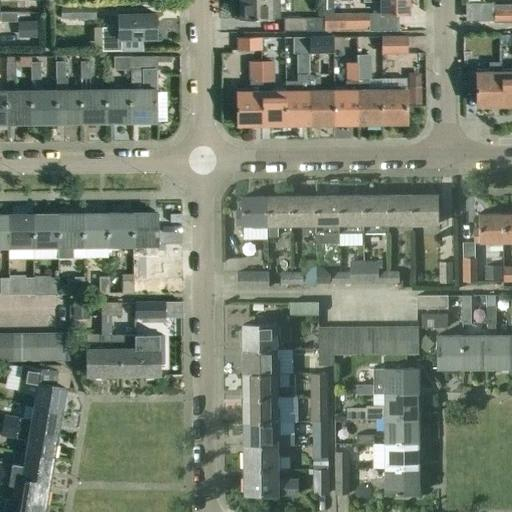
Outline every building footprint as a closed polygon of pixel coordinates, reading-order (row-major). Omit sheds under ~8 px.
[(270,0),(239,0),(239,19),(271,19),(270,0)] [(333,0),(322,0),(323,13),(333,13),(333,0)] [(367,0),(368,2),(380,2),(380,14),(409,14),(408,0),(367,0)] [(95,7),(71,7),(72,19),(95,18),(95,7)] [(511,21),(511,8),(494,9),(494,21),(511,21)] [(0,13),(0,22),(17,22),(17,13),(0,13)] [(120,18),(107,18),(108,30),(120,29),(120,39),(156,39),(156,14),(120,15),(120,18)] [(323,15),(323,18),(323,29),(344,29),(345,26),(368,26),(368,14),(323,15)] [(308,30),(308,18),(284,19),(284,30),(308,30)] [(308,18),(308,30),(323,30),(323,29),(323,18),(308,18)] [(18,37),(37,37),(37,21),(18,21),(18,37)] [(334,36),(309,37),(309,38),(309,53),(334,53),(334,36)] [(407,37),(381,37),(381,49),(407,49),(407,37)] [(261,38),(237,38),(237,50),(261,50),(261,38)] [(297,55),(309,54),(309,53),(309,38),(294,38),(294,55),(297,55)] [(335,123),(358,123),(358,54),(357,54),(357,62),(348,62),(348,90),(347,90),(347,87),(334,87),(335,123)] [(382,81),(369,81),(368,54),(358,54),(358,123),(382,122),(382,81)] [(114,70),(131,70),(131,57),(114,57),(114,70)] [(131,70),(131,90),(132,122),(156,121),(156,122),(157,122),(156,57),(131,57),(131,70)] [(15,62),(6,63),(6,80),(15,79),(15,62)] [(31,79),(40,79),(40,62),(31,63),(31,79)] [(65,62),(56,62),(56,79),(65,79),(65,62)] [(90,62),(80,62),(81,79),(90,78),(90,62)] [(272,64),(262,64),(262,83),(272,83),(272,76),(272,64)] [(511,68),(500,69),(500,73),(501,104),(511,104),(511,68)] [(310,91),(310,76),(310,69),(297,69),(297,82),(286,82),(286,88),(286,124),(310,123),(310,91)] [(501,104),(500,73),(490,73),(490,69),(476,69),(477,105),(501,104)] [(406,81),(382,81),(382,122),(407,122),(406,81)] [(320,91),(310,91),(310,123),(335,123),(334,87),(320,87),(320,91)] [(238,124),(263,124),(262,92),(251,92),(251,88),(237,89),(238,124)] [(263,124),(286,124),(286,88),(273,88),(273,91),(262,92),(263,124)] [(82,122),(106,122),(106,90),(81,91),(82,122)] [(131,90),(106,90),(106,122),(132,122),(131,90)] [(423,107),(422,90),(409,91),(409,108),(423,107)] [(32,123),(32,91),(7,91),(7,123),(32,123)] [(57,123),(56,91),(32,91),(32,123),(57,123)] [(81,91),(56,91),(57,123),(82,122),(81,91)] [(388,195),(388,223),(413,223),(413,194),(388,195)] [(413,194),(413,223),(442,223),(442,208),(437,208),(437,194),(413,194)] [(340,233),(365,233),(364,195),(340,196),(340,233)] [(388,223),(388,195),(364,195),(365,233),(388,233),(388,223)] [(291,196),(267,197),(267,225),(291,224),(291,196)] [(291,196),(291,224),(315,224),(315,196),(291,196)] [(340,233),(340,196),(315,196),(315,224),(316,232),(323,232),(323,233),(340,233)] [(267,225),(267,197),(242,197),(242,211),(237,211),(237,225),(267,225)] [(132,214),(132,246),(157,245),(157,246),(158,246),(158,213),(156,213),(156,214),(132,214)] [(475,242),(504,241),(503,213),(479,213),(479,227),(474,228),(475,242)] [(511,241),(511,213),(503,213),(504,241),(511,241)] [(57,215),(58,246),(58,258),(74,258),(74,246),(83,246),(83,214),(57,215)] [(83,214),(83,246),(108,246),(107,214),(83,214)] [(132,214),(107,214),(108,246),(132,246),(132,214)] [(0,215),(0,246),(8,247),(8,215),(0,215)] [(8,247),(25,247),(33,247),(33,215),(8,215),(8,247)] [(33,247),(58,246),(57,215),(33,215),(33,247)] [(477,257),(463,257),(463,281),(478,281),(477,257)] [(341,272),(341,283),(366,283),(365,261),(351,261),(351,272),(341,272)] [(365,261),(366,283),(388,282),(388,272),(378,272),(377,261),(365,261)] [(452,261),(440,262),(440,282),(452,282),(452,261)] [(292,283),(292,271),(281,271),(282,283),(292,283)] [(303,271),(292,271),(292,283),(303,283),(303,271)] [(268,272),(238,272),(238,288),(268,288),(268,272)] [(341,283),(341,272),(330,272),(330,283),(341,283)] [(388,272),(388,282),(399,282),(399,272),(388,272)] [(10,295),(25,295),(25,278),(23,278),(23,275),(11,275),(11,278),(9,278),(10,295)] [(122,276),(122,281),(122,294),(134,294),(134,281),(134,276),(122,276)] [(34,278),(34,295),(50,295),(59,295),(59,278),(50,278),(50,277),(34,277),(34,278)] [(108,277),(100,278),(100,294),(109,294),(108,277)] [(10,295),(9,278),(0,278),(0,279),(0,295),(10,295)] [(34,278),(25,278),(25,295),(34,295),(34,278)] [(75,278),(75,294),(84,294),(84,278),(75,278)] [(164,281),(134,281),(134,294),(182,294),(182,280),(164,280),(164,281)] [(448,296),(417,296),(417,308),(448,308),(448,296)] [(111,315),(111,303),(101,303),(101,315),(111,315)] [(111,303),(111,315),(121,315),(121,303),(111,303)] [(164,303),(134,303),(134,315),(164,315),(164,303)] [(90,319),(90,304),(73,304),(73,319),(90,319)] [(462,307),(462,324),(471,324),(471,307),(462,307)] [(496,324),(495,307),(487,307),(487,324),(496,324)] [(242,349),(275,349),(275,339),(278,339),(278,325),(242,325),(242,349)] [(392,327),(380,328),(380,353),(392,353),(392,327)] [(404,353),(404,327),(392,327),(392,353),(404,353)] [(404,327),(404,353),(417,353),(417,327),(404,327)] [(319,354),(332,354),(332,328),(319,328),(319,354)] [(332,354),(333,354),(344,353),(344,328),(332,328),(332,354)] [(356,328),(344,328),(344,353),(356,353),(356,328)] [(356,353),(368,353),(368,328),(356,328),(356,353)] [(380,328),(368,328),(368,353),(380,353),(380,328)] [(71,334),(58,335),(58,360),(66,360),(71,360),(71,334)] [(100,334),(100,349),(87,349),(87,376),(112,376),(111,335),(111,334),(100,334)] [(9,335),(0,335),(0,360),(10,360),(9,335)] [(9,335),(10,360),(22,360),(21,335),(9,335)] [(33,335),(21,335),(22,360),(34,360),(33,335)] [(33,335),(34,360),(46,360),(46,335),(33,335)] [(58,335),(46,335),(46,360),(58,360),(58,335)] [(134,349),(134,335),(111,335),(112,376),(135,376),(134,349)] [(134,349),(135,376),(159,375),(159,348),(159,335),(134,335),(134,349)] [(463,367),(462,336),(437,336),(438,367),(463,367)] [(487,336),(462,336),(463,367),(488,367),(487,336)] [(488,367),(511,367),(511,338),(511,336),(487,336),(488,367)] [(275,349),(242,349),(243,374),(278,373),(278,360),(275,360),(275,349)] [(333,354),(332,354),(319,354),(319,364),(333,364),(333,354)] [(20,380),(18,390),(37,393),(34,407),(60,412),(65,388),(56,386),(59,370),(23,364),(20,380)] [(357,394),(386,394),(418,393),(418,368),(374,368),(374,385),(357,385),(357,394)] [(278,373),(243,374),(243,397),(275,397),(275,386),(279,387),(278,373)] [(310,373),(310,397),(328,396),(327,373),(310,373)] [(418,418),(418,393),(386,394),(386,418),(418,418)] [(328,396),(310,397),(311,420),(328,419),(328,396)] [(275,397),(243,397),(243,422),(279,422),(279,408),(275,408),(275,397)] [(21,419),(20,429),(57,435),(60,412),(34,407),(32,421),(21,419)] [(20,429),(21,419),(5,417),(3,426),(20,429)] [(418,443),(418,418),(386,418),(387,443),(418,443)] [(311,420),(311,444),(329,444),(328,419),(311,420)] [(288,422),(279,422),(243,422),(243,446),(276,446),(288,445),(288,422)] [(3,426),(2,436),(18,439),(20,429),(3,426)] [(20,429),(18,439),(25,440),(25,442),(27,445),(28,446),(27,454),(53,458),(57,435),(20,429)] [(358,435),(362,442),(374,443),(374,434),(358,435)] [(418,468),(418,443),(387,443),(387,468),(418,468)] [(329,444),(311,444),(312,458),(329,458),(329,444)] [(276,446),(243,446),(244,470),(276,469),(280,469),(279,456),(276,456),(276,446)] [(335,462),(348,462),(347,451),(335,451),(335,462)] [(11,465),(10,476),(49,482),(53,458),(27,454),(24,468),(11,465)] [(348,462),(335,462),(335,493),(348,492),(348,462)] [(0,463),(0,474),(10,476),(11,465),(0,463)] [(418,468),(387,468),(387,493),(418,493),(418,468)] [(276,469),(244,470),(244,494),(297,494),(297,480),(276,480),(276,469)] [(315,469),(315,494),(328,493),(328,469),(315,469)] [(10,476),(8,485),(21,487),(19,501),(45,505),(49,482),(10,476)] [(4,511),(43,511),(45,505),(19,501),(6,498),(3,511),(4,511)]
